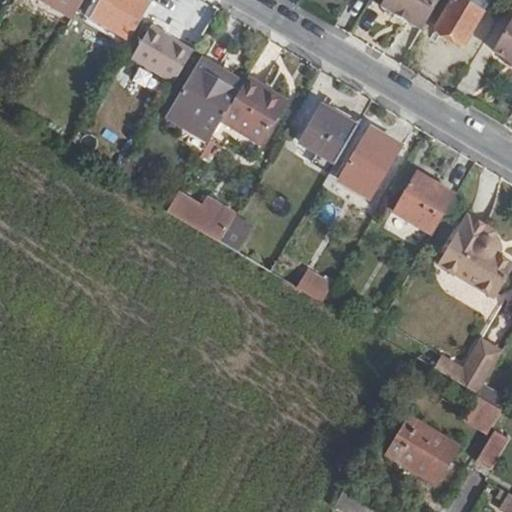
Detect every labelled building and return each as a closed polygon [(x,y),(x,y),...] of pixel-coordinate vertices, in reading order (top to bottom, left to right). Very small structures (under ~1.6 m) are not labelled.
[(39,0),(73,20),(84,0),(39,0)] [(150,3),(145,0),(102,0),(91,19),(128,41),(150,3)] [(423,28),(439,0),(387,0),(384,6),(423,28)] [(486,4),(480,0),(451,0),(435,28),(462,45),(486,4)] [(511,64),(511,18),(492,52),(505,60),(511,64)] [(134,61),(175,84),(193,52),(154,27),(134,61)] [(201,56),(197,64),(216,76),(221,68),(201,56)] [(511,73),(511,64),(505,60),(501,67),(511,73)] [(167,113),(211,140),(220,122),(245,82),(221,68),(216,76),(197,64),(167,113)] [(138,69),(133,81),(151,88),(156,76),(138,69)] [(264,88),(247,79),(245,82),(220,122),(261,148),(285,108),(261,93),(264,88)] [(288,104),(264,88),(261,93),(285,108),(288,104)] [(322,108),(357,128),(360,123),(329,106),(332,100),(328,97),(322,108)] [(301,143),(335,164),(357,128),(322,108),(301,143)] [(401,148),(371,130),(349,166),(380,184),(401,148)] [(395,212),(434,235),(456,196),(418,174),(395,212)] [(167,211),(211,237),(222,219),(178,193),(167,211)] [(468,215),(466,219),(484,230),(487,225),(468,215)] [(484,230),(466,219),(440,263),(494,295),(511,264),(511,260),(494,249),(497,244),(492,238),(496,230),(487,225),(484,230)] [(219,242),(241,255),(271,273),(276,264),(224,232),(219,242)] [(295,287),(319,302),(332,282),(307,267),(295,287)] [(444,360),(436,371),(479,397),(505,353),(483,341),(464,371),(444,360)] [(464,421),(488,436),(503,411),(479,397),(464,421)] [(458,450),(408,419),(387,455),(437,485),(458,450)] [(509,438),(497,431),(477,463),(489,471),(509,438)] [(375,511),(344,493),(336,509),(341,511),(375,511)] [(511,511),(511,498),(510,497),(502,511),(511,511)]
